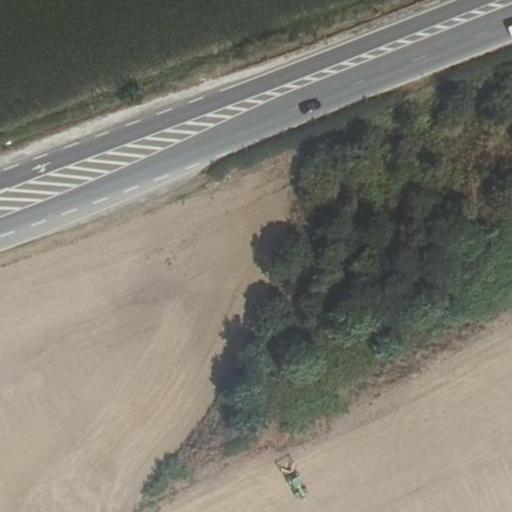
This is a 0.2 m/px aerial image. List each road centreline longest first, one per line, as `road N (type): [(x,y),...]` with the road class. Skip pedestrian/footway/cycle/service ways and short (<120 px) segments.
road 1 (unknown): [(0,484),(434,53)]
road 2 (secondary): [(0,228),(511,23)]
road 3 (secondary): [(482,0),(0,183)]
